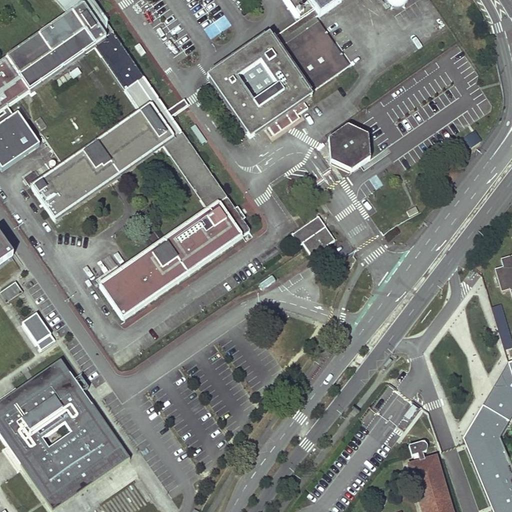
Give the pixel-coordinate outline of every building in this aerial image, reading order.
[(170,119),(166,113),(89,2),(87,3),(84,0),(56,0),(70,15),(0,63),(0,112),(2,112),(4,115),(0,117),(0,171),(1,172),(38,146),(16,115),(12,118),(6,109),(94,48),(139,114),(30,189),(53,222),(162,147),(207,213),(98,288),(122,321),(248,233),(170,119)] [(307,0),(314,11),(318,16),(319,18),(344,0),(307,0)] [(382,0),(382,7),(405,9),(405,0),(382,0)] [(272,51),(274,54),(278,51),(275,47),(318,16),(314,11),(271,41),(269,37),(210,78),(212,81),(204,87),(208,92),(217,87),(217,88),(272,51)] [(336,12),(322,21),(348,62),(362,53),(336,12)] [(223,13),(202,26),(210,39),(231,26),(223,13)] [(272,51),(217,88),(250,136),(265,126),(272,136),(308,111),(301,101),(349,68),(318,24),(278,51),(274,54),(272,51)] [(184,101),(166,113),(170,119),(188,107),(184,101)] [(348,128),(328,141),(330,165),(351,174),(370,161),(368,138),(348,128)] [(483,140),(476,130),(465,138),(472,148),(483,140)] [(418,213),(415,207),(406,212),(409,217),(418,213)] [(333,244),(317,220),(291,238),(299,249),(302,246),(313,262),(328,252),(326,248),(333,244)] [(0,266),(12,258),(0,241),(0,266)] [(511,256),(500,260),(502,268),(494,271),(501,293),(509,290),(511,298),(511,297),(511,256)] [(16,283),(0,293),(0,295),(6,304),(23,293),(16,283)] [(491,308),(504,351),(511,348),(511,342),(501,305),(491,308)] [(35,316),(21,325),(40,353),(54,343),(35,316)] [(393,363),(391,360),(384,368),(387,370),(393,363)] [(88,399),(62,361),(0,403),(0,429),(15,451),(56,510),(129,459),(88,399)] [(498,380),(461,441),(491,511),(511,511),(511,362),(508,364),(498,380)] [(422,443),(409,447),(412,457),(418,455),(420,462),(408,466),(421,511),(451,511),(437,462),(439,462),(437,457),(424,461),(422,453),(426,452),(427,450),(428,448),(427,445),(425,443),(422,443)] [(236,475),(239,477),(245,469),(242,467),(236,475)]
